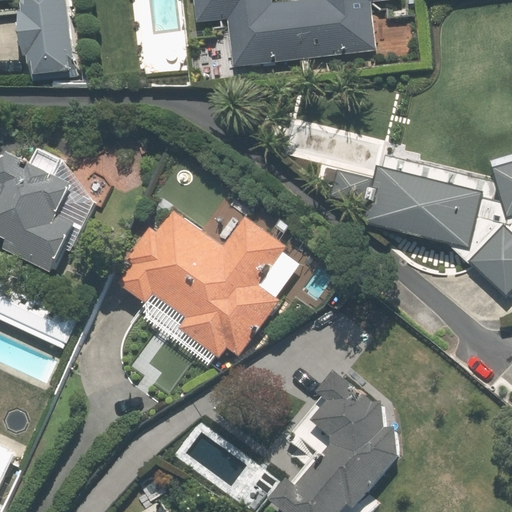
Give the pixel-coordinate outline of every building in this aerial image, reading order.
[(82,78),(71,0),(22,0),(29,57),(33,57),(37,83),(82,78)] [(276,0),(198,0),(201,24),(230,21),(236,69),(381,52),(375,4),(406,0),(405,0),(304,0),(277,3),(276,0)] [(367,225),(453,246),(510,299),(511,296),(511,155),(494,160),(501,184),(455,173),(456,169),(420,160),(421,154),(395,148),(396,144),(297,119),(287,158),(378,180),(367,225)] [(38,165),(15,153),(0,182),(0,186),(3,188),(0,194),(0,235),(13,241),(8,250),(56,274),(81,223),(65,215),(79,185),(61,176),(68,161),(45,150),(38,165)] [(227,246),(177,211),(124,286),(151,305),(157,296),(190,319),(182,331),(218,356),(227,344),(245,357),(284,301),(264,287),(291,248),(247,217),(227,246)] [(0,319),(67,350),(70,345),(71,346),(83,319),(0,280),(0,319)] [(275,500),(289,511),(347,511),(353,506),(358,511),(403,457),(401,428),(391,429),(387,403),(372,403),(356,390),(358,387),(341,372),(323,393),(333,402),(318,421),(336,436),(338,445),(303,487),(293,479),(275,500)] [(0,496),(21,451),(0,441),(0,496)]
